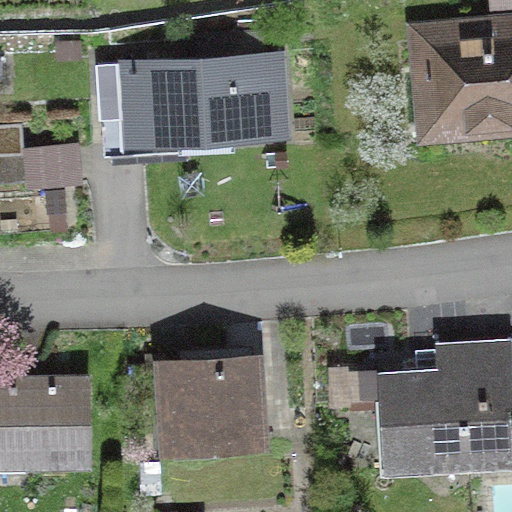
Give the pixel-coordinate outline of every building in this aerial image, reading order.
[(511,0),(496,0),(497,11),(511,10),(511,0)] [(511,21),(417,27),(424,142),(511,136),(511,21)] [(128,58),(132,142),(291,134),(287,51),(128,58)] [(0,157),(0,179),(32,180),(32,158),(0,157)] [(511,343),(382,351),(389,471),(511,464),(511,343)] [(270,352),(164,356),(168,453),(274,449),(270,352)] [(0,371),(0,466),(95,469),(98,374),(0,371)]
